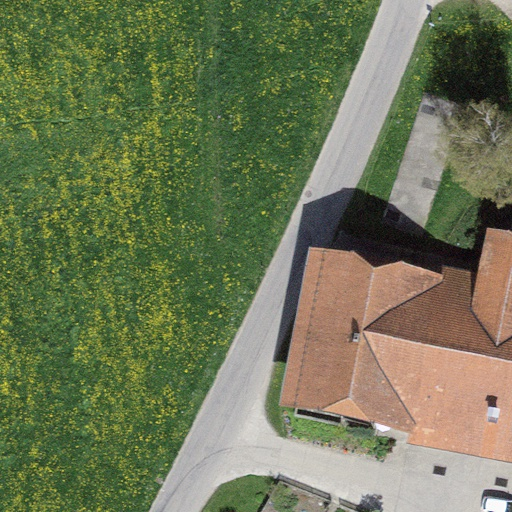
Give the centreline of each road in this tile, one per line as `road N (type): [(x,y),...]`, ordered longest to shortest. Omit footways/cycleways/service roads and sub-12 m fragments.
road 1 (unclassified): [(177,511),(228,427),(400,0)]
road 2 (unknown): [(228,427),(404,493),(421,511)]
